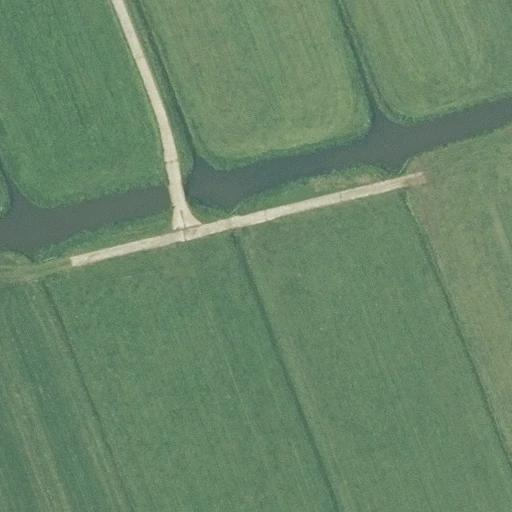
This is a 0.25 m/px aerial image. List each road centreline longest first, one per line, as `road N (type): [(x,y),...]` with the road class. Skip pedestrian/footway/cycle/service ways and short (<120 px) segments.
road 1 (track): [(46,271),(423,178)]
road 2 (track): [(178,239),(164,123),(117,0)]
